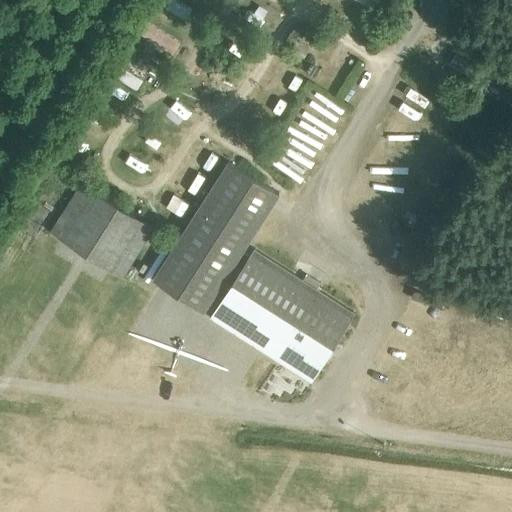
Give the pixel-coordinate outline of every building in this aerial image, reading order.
[(146,34),(161,35),(162,19),(147,18),(146,34)] [(302,37),(319,47),(327,35),(310,24),(302,37)] [(450,64),(467,75),(473,66),(456,55),(450,64)] [(342,91),(357,98),(373,65),(358,58),(342,91)] [(118,77),(142,80),(144,66),(120,64),(118,77)] [(296,91),(307,73),(299,68),(288,86),(296,91)] [(408,93),(402,107),(424,116),(429,104),(433,106),(439,91),(420,83),(415,96),(408,93)] [(314,88),(310,96),(344,115),(348,107),(314,88)] [(185,123),(193,100),(177,95),(169,118),(185,123)] [(291,133),(272,159),(300,180),(319,153),(291,133)] [(130,158),(145,167),(152,155),(137,146),(130,158)] [(153,279),(204,312),(280,193),(229,161),(153,279)] [(52,232),(123,277),(155,225),(85,180),(52,232)] [(169,202),(182,213),(190,203),(177,193),(169,202)] [(211,316),(312,380),(355,313),(254,248),(211,316)]
